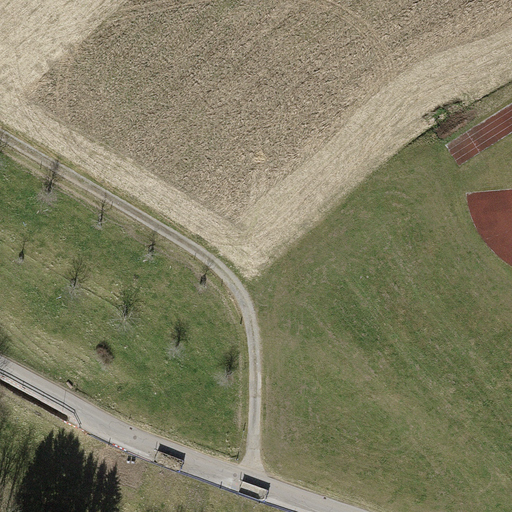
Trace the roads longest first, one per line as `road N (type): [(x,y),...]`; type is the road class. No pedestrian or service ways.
road 1 (track): [(248,482),(256,397),(245,301),(218,265),(0,136)]
road 2 (unclassified): [(0,369),(133,441),(332,511)]
